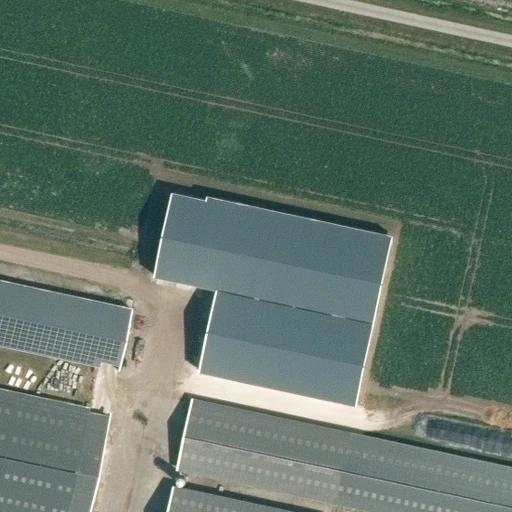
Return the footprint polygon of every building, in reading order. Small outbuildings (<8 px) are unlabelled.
[(216,291),(196,388),(351,420),(388,265),(119,205),(106,267),(216,291)] [(0,345),(118,371),(131,311),(0,282),(0,345)] [(87,511),(108,417),(0,393),(0,511),(87,511)] [(511,511),(511,470),(193,403),(179,467),(393,511),(511,511)] [(293,511),(175,487),(169,511),(293,511)]
